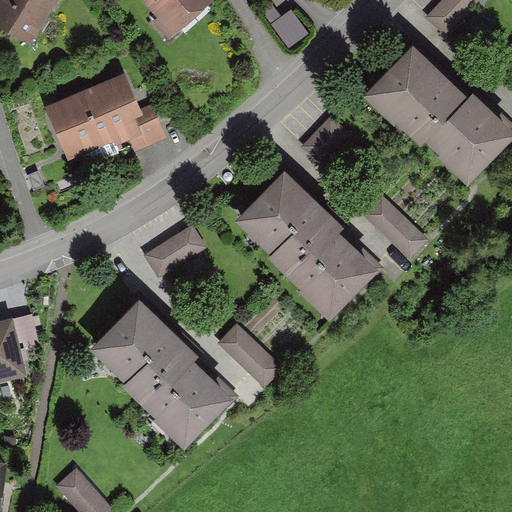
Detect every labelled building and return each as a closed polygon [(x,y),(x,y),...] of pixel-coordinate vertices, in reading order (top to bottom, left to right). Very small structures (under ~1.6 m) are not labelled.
[(0,0),(0,26),(35,46),(60,0),(0,0)] [(215,0),(140,0),(173,38),(217,2),(215,0)] [(441,0),(426,16),(446,35),(479,0),(441,0)] [(263,11),(271,22),(282,15),(273,3),(263,11)] [(271,22),(289,47),(310,32),(291,7),(282,15),(271,22)] [(511,121),(473,85),(469,90),(414,38),(364,90),(419,142),(427,134),(441,148),(438,152),(468,180),(511,133),(511,121)] [(129,75),(53,105),(71,156),(129,139),(134,149),(166,136),(153,104),(144,110),(129,75)] [(332,114),(302,145),(321,164),(352,133),(332,114)] [(235,216),(271,249),(268,253),(301,283),(298,286),(330,315),(379,262),(339,225),(345,219),(285,163),(235,216)] [(363,214),(410,258),(429,238),(382,194),(363,214)] [(145,254),(159,277),(207,246),(193,223),(145,254)] [(90,345),(126,378),(123,381),(156,412),(153,415),(185,444),(234,391),(194,354),(200,347),(140,292),(90,345)] [(0,317),(0,380),(28,374),(13,314),(0,317)] [(237,322),(218,342),(265,387),(284,367),(237,322)] [(81,511),(118,511),(78,466),(57,484),(81,511)]
